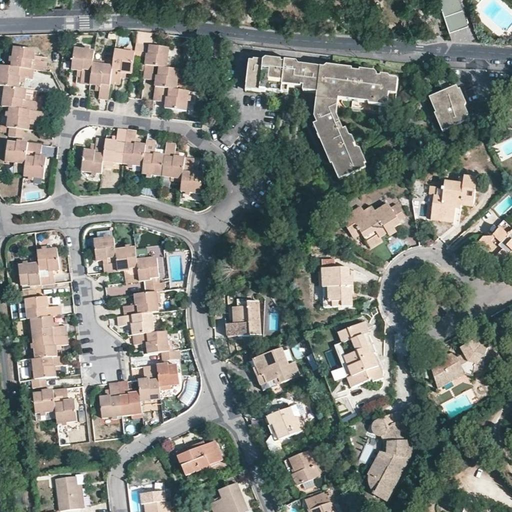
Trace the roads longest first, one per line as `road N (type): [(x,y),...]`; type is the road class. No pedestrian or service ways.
road 1 (residential): [(0,24),(148,22),(511,54)]
road 2 (residential): [(66,203),(62,181),(74,122),(183,126),(232,164),(233,192),(214,225)]
road 3 (residential): [(495,301),(451,262),(417,254),(402,260),(391,275),(391,310),(424,334),(449,327)]
road 4 (residential): [(0,297),(23,511)]
road 5 (track): [(391,275),(310,226),(206,240)]
road 6 (residential): [(206,240),(201,323),(226,401)]
road 7 (residential): [(214,225),(151,202),(66,203)]
road 8 (residential): [(105,360),(87,323),(72,222)]
road 9 (residential): [(72,222),(131,217),(206,240)]
road 10 (residential): [(226,401),(273,511)]
